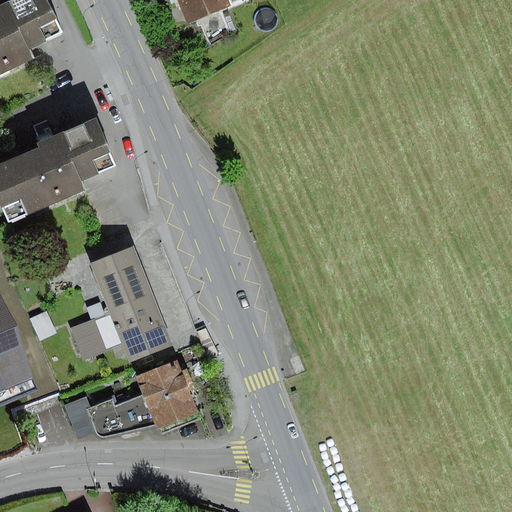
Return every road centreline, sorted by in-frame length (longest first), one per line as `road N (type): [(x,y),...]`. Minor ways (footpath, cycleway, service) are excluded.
road 1 (primary): [(304,486),(161,118),(106,0)]
road 2 (residential): [(0,481),(84,463),(304,486)]
